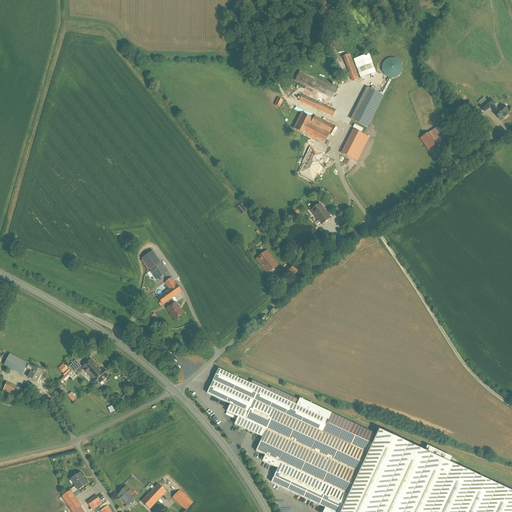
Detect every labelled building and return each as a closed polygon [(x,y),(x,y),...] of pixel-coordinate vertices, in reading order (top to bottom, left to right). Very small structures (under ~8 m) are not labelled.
[(358,78),(375,72),(368,53),(351,59),(349,53),(341,55),(350,81),(358,78)] [(402,74),(396,57),(379,62),(385,79),(402,74)] [(298,72),(293,82),(330,99),(335,88),(298,72)] [(382,96),(365,88),(348,121),(366,129),(382,96)] [(336,110),(301,95),(298,102),(333,117),(336,110)] [(282,102),(277,99),(274,105),(279,108),(282,102)] [(490,107),(493,105),(494,104),(489,99),(481,107),(485,112),(490,107)] [(470,102),(464,107),(471,114),(473,112),(478,118),(481,115),(470,102)] [(498,110),(493,105),(490,107),(494,112),(494,113),(500,119),(509,112),(503,105),(498,110)] [(300,113),(292,131),(323,146),(332,126),(312,117),(311,119),(300,113)] [(447,134),(440,125),(432,131),(440,142),(446,138),(452,147),(459,142),(452,131),(447,134)] [(368,139),(352,130),(340,154),(356,163),(368,139)] [(419,135),(424,149),(436,145),(431,131),(419,135)] [(321,157),(310,152),(299,174),(310,179),(313,173),(319,176),(324,165),(318,163),(321,157)] [(236,208),(242,214),(247,209),(241,203),(236,208)] [(317,204),(309,211),(320,225),(329,218),(317,204)] [(151,253),(141,260),(155,281),(166,273),(151,253)] [(261,254),(254,260),(267,275),(274,269),(261,254)] [(276,277),(270,282),(276,289),(282,284),(276,277)] [(170,280),(163,284),(168,291),(157,298),(162,307),(181,295),(170,280)] [(175,302),(164,310),(173,323),(183,315),(175,302)] [(7,355),(2,367),(21,376),(24,369),(29,372),(25,379),(36,384),(42,371),(31,366),(30,368),(25,366),(26,364),(7,355)] [(94,380),(95,379),(102,372),(101,371),(91,360),(82,368),(83,369),(94,380)] [(83,369),(82,368),(76,361),(69,367),(74,373),(77,370),(79,373),(83,369)] [(67,370),(62,365),(57,369),(62,374),(67,370)] [(102,372),(95,379),(99,384),(108,375),(103,369),(101,371),(102,372)] [(272,394),(216,370),(204,394),(228,405),(239,410),(268,423),(260,439),(254,452),(282,466),(273,486),(326,511),(342,511),(377,437),(273,390),(272,394)] [(14,387),(5,383),(0,394),(9,398),(14,387)] [(267,423),(229,406),(225,413),(236,418),(232,426),(260,438),(267,423)] [(511,511),(511,490),(380,431),(377,437),(342,511),(511,511)] [(88,483),(81,472),(71,477),(76,485),(79,489),(88,483)] [(150,493),(158,500),(166,491),(158,484),(150,493)] [(74,511),(84,511),(87,511),(77,495),(81,492),(79,489),(76,485),(62,493),(74,511)] [(136,496),(126,487),(119,495),(128,504),(136,496)] [(192,499),(179,488),(172,495),(185,507),(192,499)] [(102,502),(96,493),(87,499),(93,508),(102,502)] [(149,509),(158,500),(150,493),(142,502),(149,509)]
